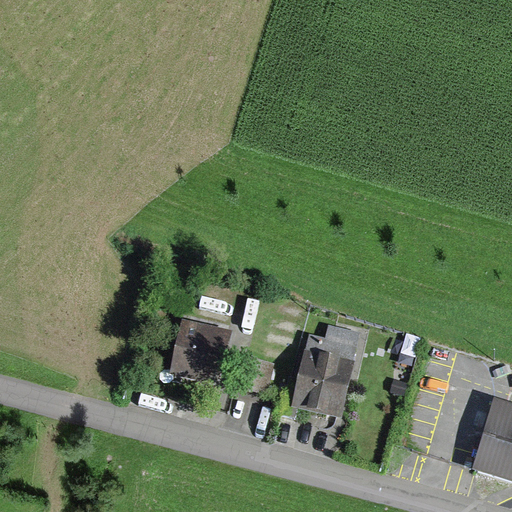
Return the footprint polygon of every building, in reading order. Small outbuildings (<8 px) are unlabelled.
[(166,272),(152,305),(177,315),(190,282),(166,272)] [(172,378),(212,389),(226,341),(185,330),(172,378)] [(293,412),(332,422),(351,342),(326,336),(322,353),(308,349),(293,412)] [(272,397),(275,368),(252,365),(249,394),(272,397)] [(511,401),(495,396),(473,468),(511,480),(511,401)]
